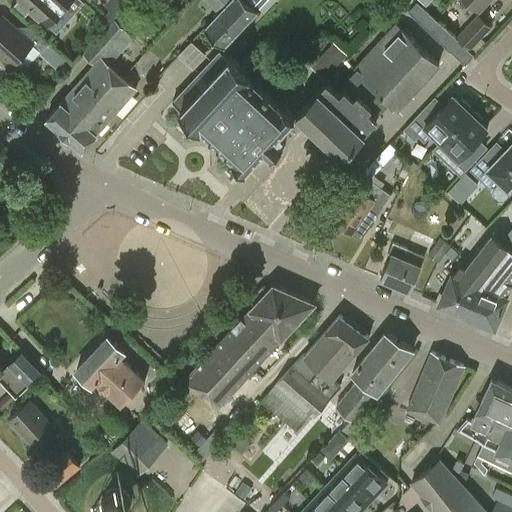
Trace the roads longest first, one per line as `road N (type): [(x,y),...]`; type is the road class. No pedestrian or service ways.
road 1 (residential): [(511,358),(97,183)]
road 2 (residential): [(0,280),(97,183)]
